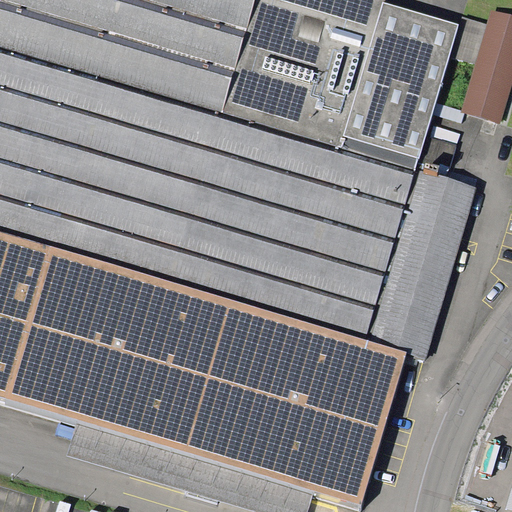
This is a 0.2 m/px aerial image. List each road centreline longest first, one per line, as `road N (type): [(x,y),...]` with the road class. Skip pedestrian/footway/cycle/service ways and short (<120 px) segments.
road 1 (unknown): [(436,486),(421,434),(425,393),(501,218),(505,188)]
road 2 (residential): [(429,511),(472,393),(511,337)]
